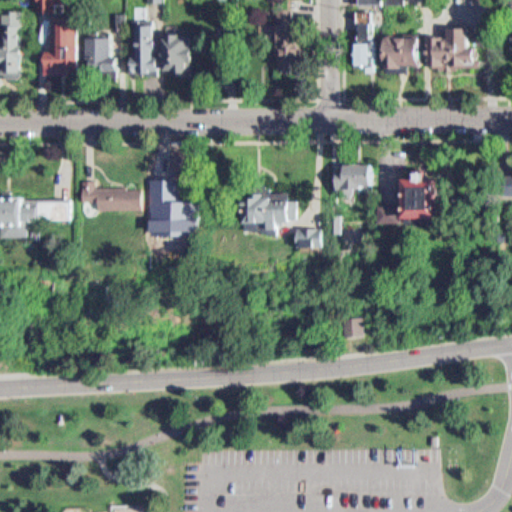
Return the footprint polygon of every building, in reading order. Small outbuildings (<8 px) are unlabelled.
[(19,70),(0,70),(0,44),(2,44),(2,8),(18,7),(19,70)] [(48,12),(76,11),(77,68),(44,69),(43,48),(49,47),(48,12)] [(272,13),(288,13),(287,37),(296,37),(295,50),(288,50),(288,67),(271,66),(272,13)] [(287,67),(308,67),(308,18),(287,18),(287,67)] [(130,20),(148,19),(150,66),(126,67),(125,50),(131,50),(130,20)] [(363,34),(381,33),(380,19),(362,20),(363,34)] [(145,73),(160,73),(160,67),(167,67),(167,25),(145,25),(145,73)] [(217,27),(217,43),(241,43),(241,27),(217,27)] [(439,38),(439,66),(486,66),(487,46),(480,46),(480,27),(455,27),(455,38),(439,38)] [(161,28),(174,28),(174,33),(187,33),(187,69),(171,69),(171,61),(161,61),(161,28)] [(83,31),(105,32),(104,54),(110,54),(110,68),(81,67),(83,31)] [(203,34),(176,34),(176,74),(203,74),(203,34)] [(97,37),(97,70),(123,70),(123,37),(97,37)] [(396,37),(432,37),(432,67),(396,67),(396,37)] [(383,67),(383,41),(367,41),(366,67),(383,67)] [(219,63),(233,64),(235,49),(221,48),(219,63)] [(334,167),(329,167),(329,177),(337,177),(337,185),(351,185),(351,179),(366,179),(366,157),(334,156),(334,167)] [(394,176),(405,177),(406,165),(420,165),(420,172),(433,172),(431,217),(393,215),(394,176)] [(78,174),(90,173),(90,183),(136,182),(137,205),(92,206),(92,194),(78,194),(78,174)] [(465,219),(463,173),(434,174),(434,178),(424,178),(425,221),(465,219)] [(0,233),(23,233),(23,220),(62,220),(62,195),(14,196),(13,185),(1,185),(1,179),(0,179),(0,233)] [(290,196),(282,196),(282,186),(263,187),(263,180),(245,181),(246,191),(236,191),(236,226),(256,226),(256,231),(278,231),(278,214),(290,214),(290,196)] [(146,187),(162,186),(162,198),(187,197),(188,228),(148,229),(146,187)] [(213,234),(212,201),(180,202),(179,192),(164,192),(166,236),(213,234)] [(371,200),(370,217),(393,215),(391,200),(371,200)] [(292,223),(316,222),(316,236),(305,236),(305,243),(293,243),(292,223)] [(343,247),(343,229),(317,229),(317,247),(343,247)] [(358,326),(357,309),(336,311),(338,328),(358,326)]
